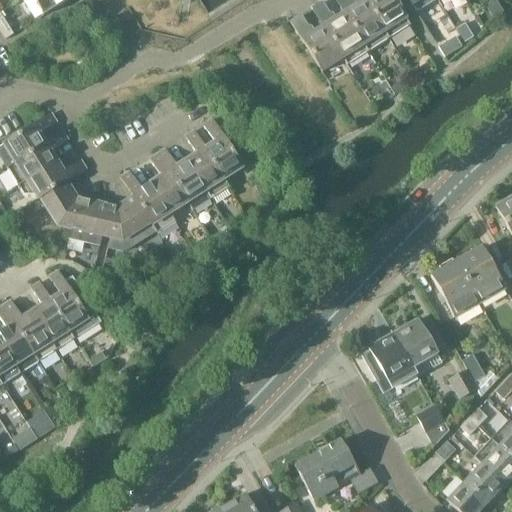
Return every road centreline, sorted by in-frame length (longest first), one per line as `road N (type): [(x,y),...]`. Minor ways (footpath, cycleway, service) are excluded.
road 1 (tertiary): [(318,332),(471,171),(511,140)]
road 2 (tertiary): [(144,511),(318,332)]
road 3 (residential): [(318,332),(429,511)]
road 4 (residential): [(199,112),(104,162),(63,100)]
road 5 (residential): [(214,39),(174,62),(137,58),(63,100)]
